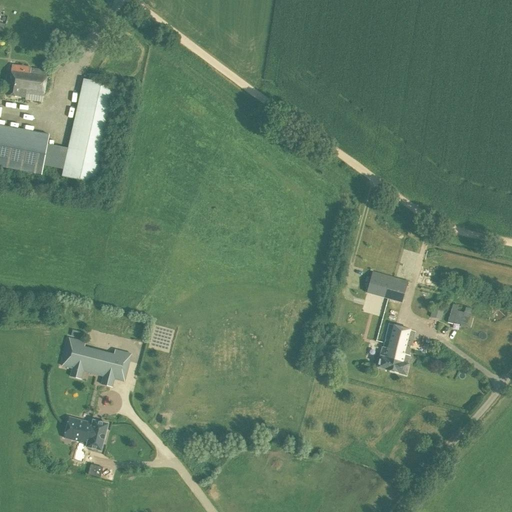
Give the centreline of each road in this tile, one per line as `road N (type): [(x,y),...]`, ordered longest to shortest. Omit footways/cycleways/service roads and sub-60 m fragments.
road 1 (track): [(511,242),(439,223),(405,202),(132,0)]
road 2 (unclassified): [(398,511),(511,371)]
